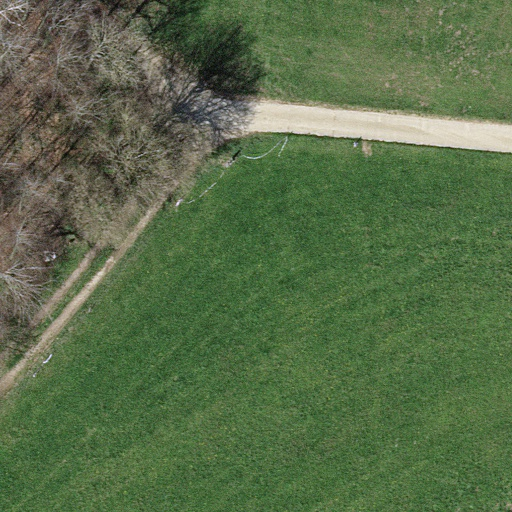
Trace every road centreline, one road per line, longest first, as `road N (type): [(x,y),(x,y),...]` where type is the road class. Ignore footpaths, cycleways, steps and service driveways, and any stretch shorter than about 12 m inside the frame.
road 1 (track): [(208,117),(0,371)]
road 2 (track): [(208,117),(511,142)]
road 3 (track): [(79,0),(208,117)]
